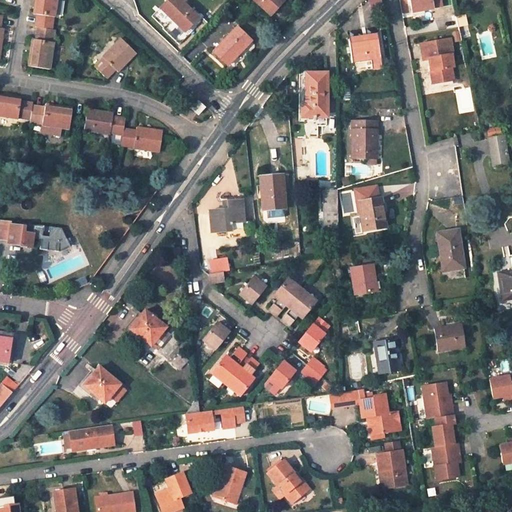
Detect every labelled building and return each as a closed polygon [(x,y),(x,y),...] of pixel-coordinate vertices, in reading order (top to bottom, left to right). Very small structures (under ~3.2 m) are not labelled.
[(57,0),(35,0),(34,13),(37,14),(35,27),(37,27),(52,29),(54,17),(55,17),(57,0)] [(180,0),(167,0),(160,7),(184,31),(198,16),(180,0)] [(254,0),(270,15),(284,0),(283,0),(254,0)] [(442,5),(441,0),(410,0),(412,9),(423,6),(424,9),(442,5)] [(467,18),(459,20),(462,37),(470,35),(467,18)] [(33,39),(28,66),(49,69),(54,42),(51,42),(54,29),(52,29),(37,27),(35,40),(33,39)] [(236,27),(214,51),(228,64),(250,40),(236,27)] [(377,37),(349,42),(352,62),(380,57),(377,37)] [(453,53),(449,37),(420,43),(423,59),(429,58),(434,82),(454,78),(451,65),(454,64),(451,53),(453,53)] [(136,53),(121,38),(103,57),(95,66),(107,78),(116,69),(118,71),(136,53)] [(326,116),(326,73),(305,73),(305,79),(307,79),(307,87),(305,87),(305,103),(302,103),(302,116),(326,116)] [(192,94),(187,89),(184,92),(189,98),(192,94)] [(21,97),(0,94),(0,115),(18,118),(18,117),(30,119),(33,105),(33,102),(20,101),(21,97)] [(205,106),(199,100),(191,108),(198,114),(205,106)] [(69,128),(73,107),(45,104),(45,107),(33,105),(30,119),(30,122),(42,124),(41,135),(60,138),(61,127),(69,128)] [(114,112),(88,109),(84,129),(111,134),(111,132),(123,134),(124,128),(125,117),(113,116),(114,112)] [(377,121),(352,121),(352,159),(367,159),(367,154),(376,154),(377,121)] [(160,151),(163,131),(137,127),(136,130),(124,128),(123,134),(122,145),(134,147),(134,148),(160,151)] [(112,143),(120,144),(121,137),(113,135),(112,143)] [(504,135),(488,137),(493,165),(509,162),(504,135)] [(280,174),(260,176),(262,209),(282,207),(280,174)] [(322,226),(323,235),(331,234),(332,235),(338,234),(338,221),(337,214),(337,190),(323,190),(323,226),(322,226)] [(360,213),(363,231),(386,227),(383,208),(380,208),(379,199),(354,203),(356,214),(360,213)] [(244,221),(242,200),(228,201),(228,209),(210,211),(211,232),(230,231),(231,234),(241,233),(241,231),(249,230),(248,221),(244,221)] [(32,249),(33,239),(41,240),(40,250),(59,252),(70,247),(62,229),(35,225),(34,226),(24,225),(24,227),(11,225),(12,222),(1,220),(0,225),(0,240),(9,241),(8,245),(21,246),(21,247),(32,249)] [(457,228),(437,231),(440,252),(444,251),(446,270),(464,267),(457,228)] [(229,270),(227,258),(210,260),(211,273),(222,271),(229,270)] [(372,264),(351,267),(355,294),(377,290),(372,264)] [(511,269),(498,271),(503,300),(511,298),(511,269)] [(223,280),(222,271),(211,273),(207,274),(209,282),(223,280)] [(265,285),(254,276),(240,293),(251,302),(265,285)] [(299,287),(287,277),(273,294),(277,297),(268,308),(276,315),(299,287)] [(302,318),(316,301),(303,291),(280,318),(289,325),(298,315),(302,318)] [(195,311),(193,296),(185,297),(187,312),(195,311)] [(144,340),(130,328),(142,313),(140,311),(125,329),(142,342),(144,340)] [(150,345),(165,327),(155,319),(158,316),(152,312),(150,315),(144,311),(142,313),(130,328),(144,340),(150,345)] [(228,331),(217,321),(202,339),(214,349),(228,331)] [(460,324),(435,328),(438,350),(464,346),(460,324)] [(313,325),(299,341),(311,352),(325,335),(313,325)] [(0,361),(8,363),(10,352),(6,352),(8,341),(0,339),(0,361)] [(394,339),(376,342),(381,372),(399,369),(394,339)] [(225,355),(211,372),(223,382),(246,353),(237,346),(228,357),(225,355)] [(180,352),(172,362),(180,368),(187,358),(180,352)] [(250,357),(227,385),(240,395),(254,378),(250,374),(259,363),(250,357)] [(319,373),(324,367),(313,357),(308,365),(319,373)] [(284,361),(270,378),(282,388),(296,371),(284,361)] [(31,370),(24,365),(17,374),(11,369),(7,374),(20,384),(31,370)] [(308,365),(302,371),(313,381),(319,373),(308,365)] [(98,367),(84,385),(104,401),(109,395),(116,401),(125,389),(98,367)] [(511,373),(490,378),(494,397),(504,395),(511,393),(511,373)] [(6,377),(1,384),(13,393),(18,386),(6,377)] [(423,385),(428,418),(436,417),(454,414),(452,398),(449,398),(448,394),(447,381),(423,385)] [(0,408),(13,393),(1,384),(0,384),(0,408)] [(389,413),(386,394),(374,396),(374,398),(366,399),(365,399),(364,394),(364,389),(344,392),(346,405),(361,403),(363,417),(368,417),(371,416),(371,420),(369,422),(370,428),(372,428),(379,427),(383,426),(384,432),(401,430),(398,411),(389,413)] [(334,407),(346,405),(344,392),(332,394),(334,407)] [(199,411),(197,397),(190,406),(198,411),(199,411)] [(250,419),(247,405),(237,406),(240,421),(250,419)] [(192,431),(209,429),(217,428),(216,414),(226,412),(228,426),(240,425),(240,421),(237,406),(199,411),(198,411),(189,412),(192,431)] [(433,426),(436,446),(455,443),(453,432),(452,423),(456,423),(454,414),(436,417),(437,425),(433,426)] [(112,423),(71,429),(74,449),(115,442),(112,423)] [(371,434),(384,432),(383,426),(379,427),(372,428),(370,428),(371,434)] [(385,470),(389,487),(410,484),(403,450),(402,450),(400,441),(386,444),(387,453),(377,455),(380,471),(385,470)] [(511,441),(510,442),(500,444),(503,462),(511,460),(511,441)] [(460,451),(459,442),(455,443),(436,446),(433,446),(438,479),(460,475),(458,462),(462,461),(461,453),(457,454),(457,451),(460,451)] [(298,482),(292,475),(294,474),(283,461),(267,474),(277,487),(280,485),(286,492),(284,495),(291,503),(309,488),(302,480),(298,482)] [(235,504),(246,473),(226,466),(215,497),(235,504)] [(383,488),(388,488),(389,487),(385,470),(380,471),(383,488)] [(302,480),(295,472),(294,474),(292,475),(298,482),(302,480)] [(157,494),(161,504),(165,511),(172,508),(173,511),(185,507),(181,497),(192,493),(184,473),(168,480),(171,488),(157,494)] [(277,487),(284,495),(286,492),(280,485),(277,487)] [(77,511),(74,490),(54,493),(56,511),(77,511)] [(96,499),(97,511),(135,511),(132,493),(108,497),(101,498),(96,499)] [(0,511),(18,511),(17,507),(14,507),(12,499),(0,501),(0,511)]
